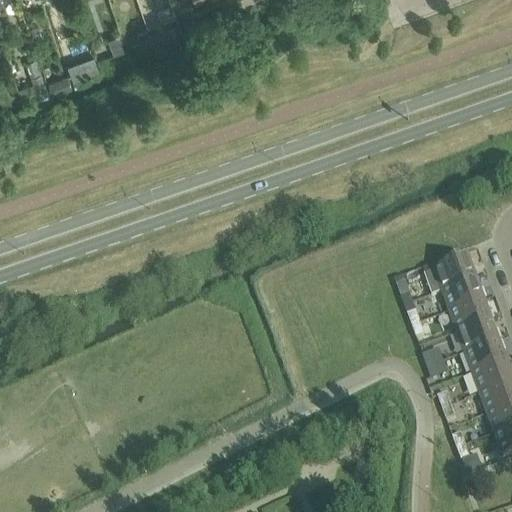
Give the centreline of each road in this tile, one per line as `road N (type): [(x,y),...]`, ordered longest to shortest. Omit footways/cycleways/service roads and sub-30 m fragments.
road 1 (primary): [(0,276),(511,99)]
road 2 (primary): [(511,74),(0,251)]
